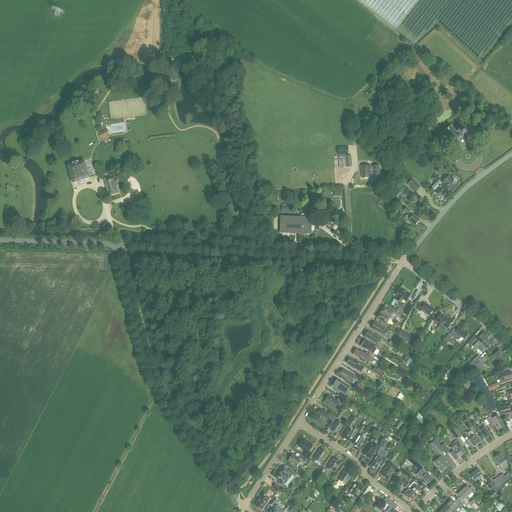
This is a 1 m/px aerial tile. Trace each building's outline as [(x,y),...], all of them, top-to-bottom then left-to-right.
[(442,132),(438,134),(445,143),(448,141),(451,146),(462,137),(461,137),(467,132),(463,127),(457,131),(459,133),(457,134),(451,126),(442,132)] [(98,132),(101,138),(109,134),(106,129),(98,132)] [(348,150),(338,151),(339,168),(349,167),(348,150)] [(67,166),(73,184),(90,178),(84,161),(78,162),(78,161),(72,163),(73,164),(67,166)] [(360,166),(361,173),(362,178),(373,177),(373,175),(379,174),(379,165),(372,166),(370,167),(369,165),(360,166)] [(103,179),(109,196),(118,193),(116,186),(118,186),(116,182),(115,183),(112,176),(103,179)] [(439,181),(431,188),(441,198),(449,190),(452,193),(459,186),(456,183),(457,182),(453,179),(452,180),(449,177),(447,179),(446,177),(444,177),(442,179),(442,180),(444,182),(442,184),(439,181)] [(407,185),(414,192),(420,186),(413,179),(407,185)] [(383,189),(386,194),(391,190),(388,185),(383,189)] [(393,196),(397,199),(402,192),(403,193),(405,191),(401,187),(399,189),(393,196)] [(403,218),(410,224),(411,222),(414,225),(419,220),(413,215),(412,216),(410,215),(409,216),(406,214),(403,218)] [(280,232),(311,234),(311,218),(280,216),(280,232)] [(395,295),(406,301),(410,294),(400,288),(395,295)] [(409,304),(403,313),(407,316),(413,307),(409,304)] [(417,309),(419,311),(420,310),(429,316),(433,309),(425,304),(423,306),(420,304),(417,309)] [(384,307),(380,312),(390,318),(393,313),(395,315),(397,312),(390,307),(388,309),(384,307)] [(390,318),(380,312),(377,318),(381,321),(379,323),(384,326),(387,328),(389,325),(386,323),(390,318)] [(435,321),(440,324),(439,326),(448,332),(451,327),(449,326),(452,321),(440,314),(435,321)] [(452,345),(459,335),(465,339),(468,334),(463,331),(467,325),(463,321),(459,327),(458,327),(456,330),(453,329),(449,334),(448,333),(445,339),(452,345)] [(371,328),(384,336),(388,330),(379,324),(380,325),(379,326),(375,323),(374,324),(373,323),(371,326),(372,327),(371,328)] [(410,343),(413,338),(401,329),(397,335),(410,343)] [(368,332),(365,336),(371,341),(376,345),(377,344),(381,347),(382,345),(378,342),(379,342),(379,340),(374,336),(368,332)] [(474,344),(472,346),(476,350),(477,348),(486,339),(482,334),(477,339),(478,341),(475,345),(474,344)] [(467,344),(470,346),(476,338),(473,336),(467,344)] [(486,339),(477,348),(482,353),(491,343),(486,339)] [(361,346),(364,348),(367,350),(373,354),(377,348),(364,340),(361,346)] [(353,355),(360,359),(361,357),(366,360),(368,357),(357,349),(353,355)] [(491,356),(493,358),(494,358),(498,362),(504,358),(498,351),(491,356)] [(479,355),(472,360),(475,363),(477,361),(481,358),(479,355)] [(347,364),(354,368),(355,366),(358,368),(360,365),(357,363),(350,359),(347,364)] [(474,365),(479,372),(484,368),(479,361),(474,365)] [(409,373),(399,367),(396,372),(405,378),(409,373)] [(346,380),(352,383),(356,377),(343,369),(340,374),(342,376),(341,378),(345,381),(346,380)] [(503,370),(498,372),(499,375),(502,381),(504,380),(511,378),(509,372),(505,373),(503,370)] [(471,380),(488,411),(497,406),(480,375),(471,380)] [(350,388),(337,379),(336,380),(333,385),(336,386),(334,389),(342,394),(344,392),(346,393),(349,388),(350,388)] [(385,385),(391,391),(394,387),(388,381),(385,385)] [(365,387),(357,383),(355,387),(362,392),(365,387)] [(495,390),(497,397),(505,395),(503,389),(498,390),(498,389),(495,390)] [(334,409),(337,402),(343,406),(345,401),(338,397),(336,400),(328,395),(324,403),(334,409)] [(330,411),(328,414),(320,409),(315,417),(325,423),(329,416),(334,419),(335,418),(335,417),(337,415),(330,411)] [(414,418),(420,426),(424,422),(424,421),(417,415),(414,418)] [(346,425),(350,426),(355,418),(352,416),(346,425)] [(486,419),(491,428),(492,427),(493,426),(496,428),(497,430),(500,429),(501,430),(503,427),(497,416),(491,419),(490,416),(486,419)] [(451,430),(455,427),(449,417),(445,420),(451,430)] [(464,422),(468,430),(473,426),(468,419),(464,422)] [(489,437),(489,436),(485,429),(485,428),(483,425),(485,424),(483,420),(480,422),(481,424),(477,426),(479,428),(478,428),(481,432),(481,433),(485,439),(486,438),(486,439),(489,437)] [(331,430),(337,434),(342,425),(336,421),(331,430)] [(342,437),(348,441),(350,437),(353,439),(358,430),(355,427),(352,431),(347,428),(342,437)] [(451,432),(457,440),(462,436),(460,434),(456,428),(451,432)] [(467,433),(471,438),(469,439),(474,446),(480,442),(475,435),(475,436),(471,430),(467,433)] [(359,436),(353,444),(359,448),(364,439),(366,437),(366,435),(364,434),(362,434),(361,437),(359,436)] [(308,459),(312,454),(309,451),(313,445),(303,439),(298,446),(306,452),(303,456),(308,459)] [(444,451),(440,446),(435,439),(429,444),(438,456),(444,451)] [(456,441),(451,444),(453,446),(460,456),(465,452),(461,446),(460,446),(461,444),(459,441),(456,441)] [(362,454),(368,457),(371,454),(373,455),(378,447),(372,443),(370,446),(368,445),(362,454)] [(443,443),(440,446),(444,451),(446,453),(450,451),(443,443)] [(453,446),(451,448),(454,452),(451,454),(456,460),(460,456),(453,446)] [(313,458),(321,463),(327,454),(319,449),(313,458)] [(387,458),(391,461),(396,453),(393,451),(387,458)] [(506,459),(504,461),(500,454),(494,458),(498,464),(502,462),(505,468),(508,467),(506,459)] [(301,455),(298,459),(292,455),(288,461),(296,466),(299,462),(304,465),(307,459),(301,455)] [(371,465),(377,469),(379,465),(381,467),(387,458),(383,456),(381,459),(376,456),(371,465)] [(441,456),(434,462),(441,472),(448,466),(443,461),(444,460),(441,456)] [(327,467),(335,472),(341,463),(333,458),(327,467)] [(381,474),(388,479),(396,468),(389,463),(381,474)] [(284,468),(280,473),(288,480),(292,475),(294,477),(296,474),(291,470),(290,468),(288,471),(284,468)] [(317,476),(320,478),(326,470),(322,468),(320,471),(318,474),(317,476)] [(423,468),(416,474),(418,477),(419,478),(422,476),(423,477),(422,477),(427,484),(432,479),(428,474),(425,471),(423,468)] [(470,475),(474,480),(482,474),(478,469),(470,475)] [(338,479),(346,484),(352,475),(344,470),(338,479)] [(280,473),(275,478),(279,481),(277,484),(284,489),(286,487),(284,485),(288,480),(280,473)] [(498,476),(502,484),(506,481),(510,477),(508,473),(504,476),(503,474),(498,476)] [(487,476),(484,478),(489,483),(487,485),(490,489),(492,487),(494,485),(492,482),(487,476)] [(408,487),(416,495),(421,491),(415,486),(417,484),(414,481),(408,487)] [(349,493),(357,498),(362,489),(355,484),(349,493)] [(466,486),(462,490),(468,496),(472,492),(474,490),(471,486),(468,488),(466,486)] [(408,487),(402,494),(408,500),(411,498),(412,500),(416,495),(408,487)] [(315,490),(310,497),(314,500),(319,492),(315,490)] [(462,490),(458,494),(463,500),(468,496),(462,490)] [(255,505),(257,506),(257,507),(257,508),(259,508),(260,508),(261,509),(265,503),(266,503),(268,500),(264,498),(266,495),(263,493),(261,496),(260,495),(257,501),(255,505)] [(338,501),(342,504),(348,495),(344,493),(338,501)] [(269,504),(272,507),(278,500),(275,497),(269,504)] [(474,499),(471,501),(478,508),(480,506),(474,499)] [(386,504),(394,510),(397,507),(389,500),(386,504)] [(451,500),(446,505),(454,511),(458,511),(456,510),(459,508),(451,500)] [(471,501),(469,502),(476,510),(478,508),(471,501)] [(499,502),(495,508),(498,509),(497,510),(500,511),(503,506),(499,502)]
